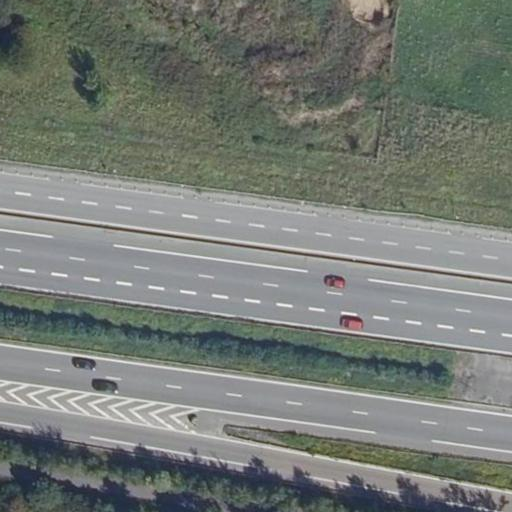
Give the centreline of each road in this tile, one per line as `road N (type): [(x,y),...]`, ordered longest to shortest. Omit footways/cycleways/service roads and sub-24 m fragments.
road 1 (trunk): [(0,414),(511,505)]
road 2 (trunk): [(511,271),(0,199)]
road 3 (trunk): [(0,363),(511,433)]
road 4 (trunk): [(511,328),(0,259)]
